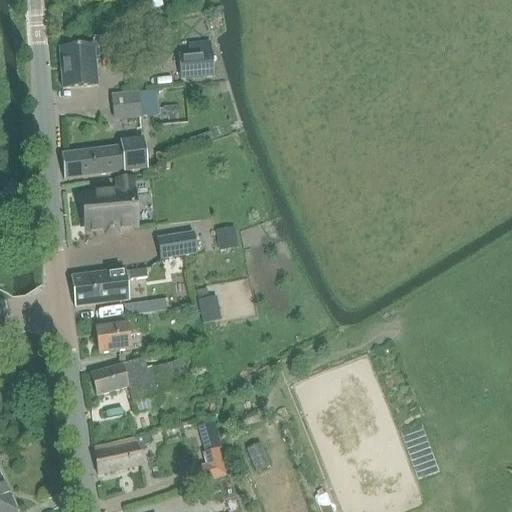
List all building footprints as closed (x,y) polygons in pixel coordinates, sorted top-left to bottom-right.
[(59,48),(62,89),(97,86),(93,45),(59,48)] [(211,53),(179,56),(181,82),(213,79),(211,53)] [(138,93),(116,95),(110,95),(113,122),(141,119),(141,118),(154,117),(152,92),(138,94),(138,93)] [(63,182),(147,171),(143,139),(118,142),(119,148),(60,156),(63,182)] [(167,154),(155,155),(158,172),(169,170),(167,154)] [(83,196),(86,233),(104,231),(106,231),(114,230),(117,230),(134,228),(130,182),(116,183),(117,193),(83,196)] [(193,233),(157,239),(160,262),(196,255),(213,252),(209,231),(193,233)] [(128,302),(127,290),(126,279),(131,279),(131,282),(135,281),(136,289),(137,288),(138,291),(147,289),(145,270),(125,272),(125,271),(71,278),(74,310),(128,302)] [(127,325),(95,329),(98,357),(131,352),(129,338),(142,336),(141,324),(127,326),(127,325)] [(92,375),(98,398),(128,389),(132,406),(160,397),(159,395),(174,391),(167,365),(152,369),(146,370),(143,360),(120,366),(92,375)] [(137,449),(151,446),(149,436),(92,448),(97,477),(141,467),(137,449)] [(225,476),(218,451),(202,455),(205,466),(197,468),(202,483),(225,476)] [(0,511),(16,511),(0,475),(0,511)]
